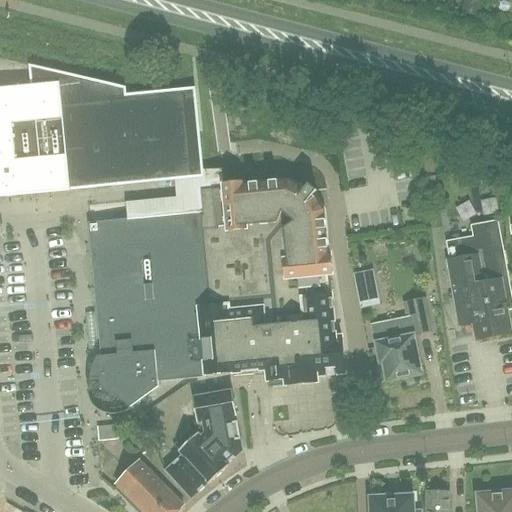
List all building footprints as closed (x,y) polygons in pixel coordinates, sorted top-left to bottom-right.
[(10,194),(10,196),(24,194),(93,188),(179,179),(194,178),(203,177),(195,89),(126,96),(125,89),(126,88),(31,66),(30,66),(32,87),(0,90),(0,110),(1,110),(7,175),(3,175),(4,185),(5,195),(10,194)] [(322,209),(320,206),(317,201),(313,197),(317,192),(309,185),(305,190),(302,188),(297,185),(291,184),(285,183),(279,183),(244,187),(244,183),(242,184),(228,185),(226,185),(224,169),(208,171),(204,172),(206,190),(203,190),(203,195),(205,216),(129,223),(93,226),(101,313),(104,348),(105,351),(106,357),(107,369),(108,384),(104,388),(103,395),(103,398),(104,401),(107,406),(112,410),(118,411),(124,410),(129,407),(157,386),(156,380),(220,373),(231,372),(267,369),(268,382),(285,380),(286,386),(318,383),(317,377),(326,376),(326,377),(337,376),(337,375),(345,374),(342,337),(336,338),(330,275),(333,275),(333,273),(331,259),(331,257),(328,257),(325,222),(324,217),(323,213),(322,209)] [(181,190),(195,187),(194,178),(179,179),(181,190)] [(447,242),(450,261),(462,328),(476,325),(478,340),(511,334),(508,311),(511,309),(511,297),(498,221),(471,226),(473,237),(447,242)] [(387,382),(421,375),(414,336),(432,333),(425,300),(405,304),(408,320),(392,323),(393,328),(374,332),(380,364),(384,363),(387,382)] [(497,337),(450,345),(461,404),(510,396),(508,382),(511,381),(511,343),(499,346),(497,337)] [(179,452),(182,456),(165,472),(192,500),(209,484),(209,485),(229,467),(227,465),(243,452),(241,440),(236,417),(237,417),(233,391),(193,397),(197,423),(202,423),(204,433),(200,437),(198,435),(179,452)] [(119,440),(118,425),(97,427),(99,442),(119,440)] [(116,483),(144,511),(180,511),(184,508),(139,461),(116,483)] [(511,511),(511,490),(478,493),(479,511),(511,511)] [(451,511),(450,511),(450,493),(428,492),(427,511),(451,511)] [(425,511),(414,511),(414,497),(397,498),(390,499),(389,499),(388,499),(385,496),(376,496),(373,499),(371,500),(371,511),(425,511)]
